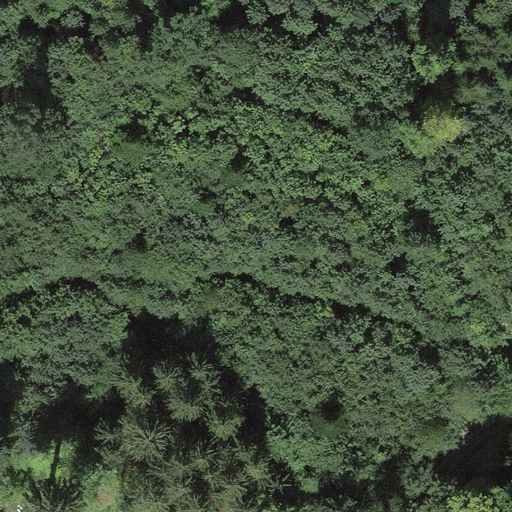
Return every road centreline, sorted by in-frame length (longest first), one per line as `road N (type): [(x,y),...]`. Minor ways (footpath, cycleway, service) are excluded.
road 1 (track): [(0,288),(59,271),(133,265),(221,274),(511,359)]
road 2 (track): [(132,0),(186,61),(239,92),(333,122),(392,165),(511,323)]
road 3 (track): [(59,271),(203,356),(293,511)]
road 4 (track): [(511,409),(449,464),(412,511)]
